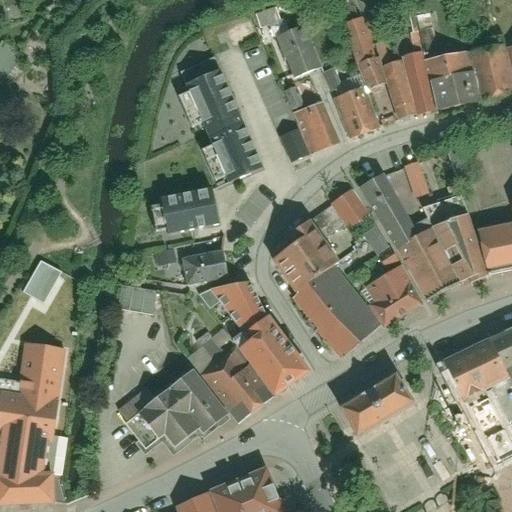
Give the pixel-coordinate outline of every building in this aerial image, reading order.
[(318,82),(335,130),(392,111),(363,29),(353,0),(331,8),(352,70),(318,82)] [(499,81),(511,78),(511,0),(480,0),(489,37),(499,81)] [(289,65),(309,58),(292,10),(259,22),(278,77),(292,72),(289,65)] [(378,22),(363,29),(392,111),(428,100),(413,42),(386,51),(378,22)] [(457,31),(413,42),(428,100),(472,89),(460,43),(457,31)] [(460,43),(472,89),(499,81),(489,37),(460,43)] [(0,80),(17,56),(0,44),(0,80)] [(228,185),(262,170),(213,60),(179,74),(228,185)] [(303,139),(328,130),(311,86),(287,95),(303,139)] [(410,206),(429,200),(417,164),(399,170),(410,206)] [(397,265),(418,302),(451,284),(422,225),(413,228),(380,169),(352,186),(397,265)] [(344,232),(365,219),(346,188),(324,202),(344,232)] [(214,227),(207,191),(154,201),(161,237),(214,227)] [(463,231),(477,272),(511,268),(511,195),(496,201),(503,222),(463,231)] [(422,225),(451,284),(477,272),(463,231),(458,213),(422,225)] [(271,253),(336,355),(378,326),(355,292),(299,215),(283,227),(291,238),(271,253)] [(187,288),(228,281),(223,250),(182,257),(187,288)] [(17,293),(43,305),(57,272),(32,261),(17,293)] [(397,265),(355,292),(378,326),(418,302),(397,265)] [(243,334),(269,319),(250,284),(210,291),(243,334)] [(114,286),(112,310),(147,313),(149,289),(114,286)] [(304,377),(307,369),(269,319),(243,334),(233,341),(237,347),(272,398),(304,377)] [(511,325),(486,335),(511,383),(511,325)] [(511,383),(486,335),(434,363),(488,462),(511,451),(511,383)] [(0,355),(0,506),(51,504),(56,427),(71,351),(1,345),(0,355)] [(199,378),(229,418),(236,425),(272,398),(237,347),(199,378)] [(229,418),(199,378),(195,374),(125,427),(145,453),(164,439),(174,451),(198,432),(202,438),(229,418)] [(353,437),(411,403),(394,375),(337,408),(353,437)] [(282,511),(266,471),(209,494),(216,511),(282,511)] [(177,508),(177,511),(216,511),(209,494),(177,508)]
